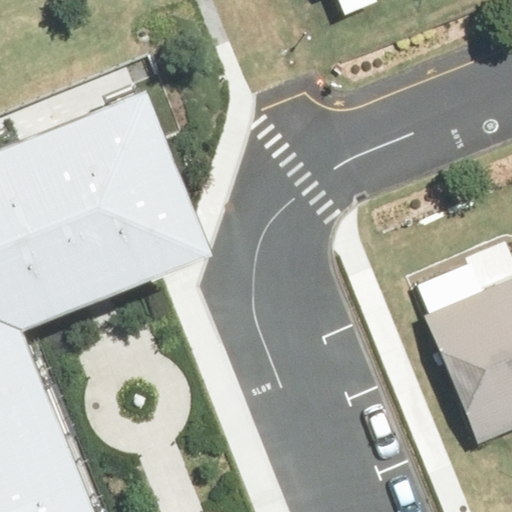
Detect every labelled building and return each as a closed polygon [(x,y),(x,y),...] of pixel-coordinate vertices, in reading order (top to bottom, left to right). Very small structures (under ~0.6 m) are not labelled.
[(208,238),(146,87),(0,146),(0,511),(109,511),(27,312),(208,238)] [(511,262),(420,303),(477,431),(511,415),(511,262)] [(372,368),(340,289),(299,306),(330,385),(372,368)] [(406,451),(375,372),(333,389),(365,468),(406,451)] [(428,511),(403,458),(370,473),(387,511),(428,511)]
